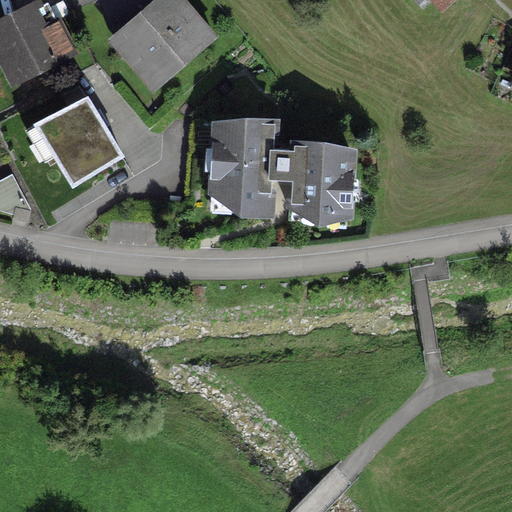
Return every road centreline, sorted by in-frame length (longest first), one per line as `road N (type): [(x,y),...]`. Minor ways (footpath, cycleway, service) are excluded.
road 1 (residential): [(0,233),(138,259),(254,260),(511,227)]
road 2 (track): [(344,471),(435,385),(492,366)]
